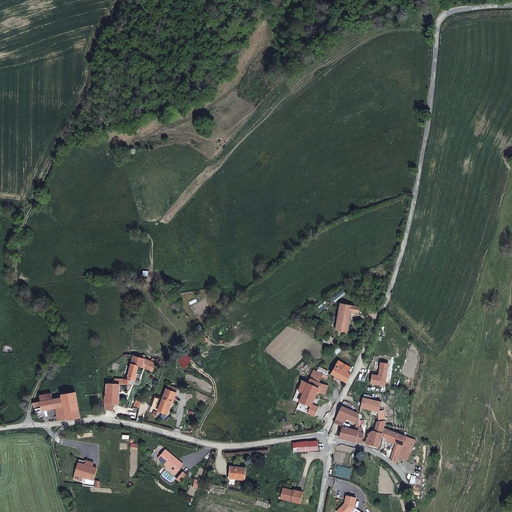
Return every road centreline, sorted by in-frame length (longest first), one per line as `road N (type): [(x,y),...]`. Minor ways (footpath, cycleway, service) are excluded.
road 1 (unclassified): [(511,6),(441,17),(408,232),(325,434)]
road 2 (unclassified): [(325,434),(224,447),(114,419),(0,427)]
road 3 (track): [(325,434),(380,455),(403,475),(415,511)]
